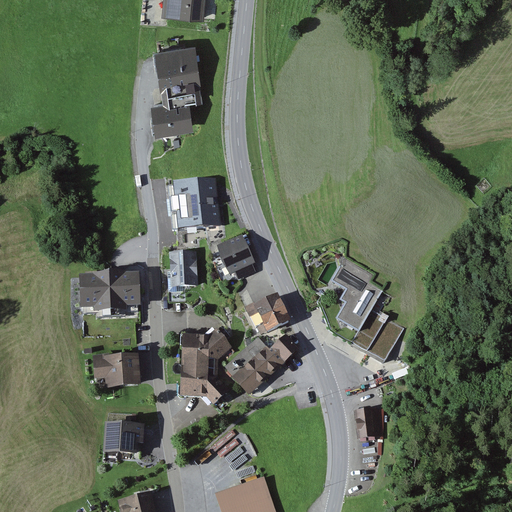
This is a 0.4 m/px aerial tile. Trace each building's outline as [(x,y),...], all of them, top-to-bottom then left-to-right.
[(163,0),(161,18),(204,22),(206,0),(163,0)] [(205,106),(198,49),(154,54),(161,108),(150,109),(153,138),(194,133),(191,108),(205,106)] [(172,236),(219,231),(214,182),(167,187),(172,236)] [(240,238),(210,250),(222,280),(231,277),(234,284),(252,276),(249,269),(252,267),(240,238)] [(167,293),(195,291),(193,257),(165,259),(167,293)] [(320,303),(331,332),(384,362),(393,346),(403,329),(371,311),(382,294),(368,286),(373,277),(344,261),(320,303)] [(79,278),(80,309),(139,308),(138,277),(79,278)] [(259,327),(262,333),(283,323),(272,300),(250,310),(249,307),(240,311),(250,331),(259,327)] [(205,342),(179,341),(177,400),(202,401),(208,408),(225,392),(214,383),(214,362),(230,350),(216,333),(205,342)] [(256,340),(222,370),(245,396),(296,351),(283,337),(266,352),(256,340)] [(103,392),(136,390),(134,360),(113,361),(113,358),(91,360),(93,382),(103,382),(103,392)] [(377,411),(357,413),(360,440),(380,437),(377,411)] [(102,427),(100,456),(134,458),(135,447),(139,447),(140,430),(102,427)] [(216,494),(222,511),(276,511),(264,477),(216,494)] [(119,500),(122,511),(152,511),(148,493),(119,500)]
